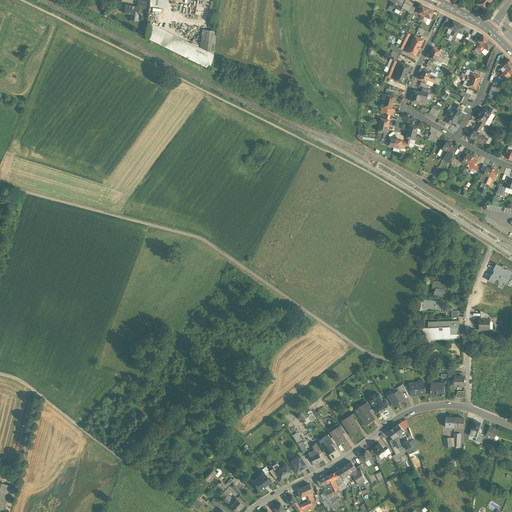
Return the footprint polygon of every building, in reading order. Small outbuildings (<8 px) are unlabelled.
[(403,0),(401,5),(395,2),(393,8),(400,11),(405,0),(403,0)] [(480,0),(479,2),(478,1),(475,5),(480,9),(481,7),(483,8),(483,9),(483,10),(484,10),(485,10),(486,10),(486,9),(487,9),(486,8),(492,0),(480,0)] [(147,2),(138,1),(136,7),(138,8),(146,9),(147,2)] [(202,15),(204,5),(197,3),(195,14),(202,15)] [(412,6),(405,3),(402,9),(409,12),(412,6)] [(136,7),(124,6),(124,7),(124,13),(123,13),(123,14),(130,15),(130,21),(132,21),(133,21),(134,21),(136,22),(137,22),(137,15),(138,15),(137,14),(138,9),(138,8),(136,7)] [(428,10),(421,7),(418,14),(421,15),(424,17),(428,10)] [(434,12),(428,10),(424,17),(427,18),(430,20),(434,12)] [(459,24),(453,21),(452,23),(449,28),(453,30),(456,31),(459,24)] [(465,27),(459,24),(456,31),(458,33),(461,34),(465,27)] [(213,60),(147,27),(145,38),(212,70),(213,60)] [(216,32),(202,30),(200,48),(213,53),(216,32)] [(407,32),(399,48),(400,49),(402,50),(410,34),(407,32)] [(415,36),(411,45),(409,44),(408,46),(410,46),(407,52),(415,57),(423,40),(415,36)] [(488,40),(483,36),(478,42),(480,44),(483,46),(488,40)] [(488,40),(483,46),(485,48),(488,51),(493,45),(488,40)] [(399,48),(395,46),(393,51),(400,55),(402,50),(400,49),(399,48)] [(440,51),(433,48),(431,53),(441,58),(443,55),(439,54),(440,51)] [(441,58),(431,53),(428,58),(435,61),(437,59),(441,61),(442,59),(441,58)] [(393,60),(386,76),(390,78),(397,61),(393,60)] [(511,68),(511,62),(510,60),(504,66),(507,69),(502,74),(505,76),(511,68)] [(402,63),(398,72),(396,71),(395,73),(397,74),(394,80),(403,84),(410,67),(402,63)] [(511,68),(505,76),(502,79),(504,81),(507,78),(511,74),(511,68)] [(431,72),(423,69),(421,74),(435,80),(436,78),(436,77),(430,75),(431,72)] [(467,75),(472,77),(473,74),(474,72),(467,69),(465,75),(462,73),(461,76),(466,78),(467,75)] [(435,80),(421,74),(419,79),(427,83),(428,80),(434,83),(435,80)] [(479,76),(473,74),(472,77),(467,75),(466,78),(478,83),(481,77),(479,76)] [(478,83),(466,78),(465,81),(470,83),(468,86),(476,89),(478,83)] [(493,85),(489,95),(494,97),(498,87),(493,85)] [(427,94),(414,91),(413,96),(425,99),(426,99),(427,94)] [(393,103),(385,101),(384,107),(384,108),(392,109),(393,103)] [(457,104),(454,108),(451,113),(459,118),(462,113),(459,111),(460,109),(459,108),(461,106),(457,104)] [(392,109),(384,108),(384,107),(382,107),(381,112),(387,114),(392,115),(393,115),(394,109),(392,109)] [(486,110),(483,108),(480,113),(488,118),(491,113),(490,113),(493,109),(489,107),(488,109),(487,109),(486,110)] [(439,113),(432,108),(429,113),(436,118),(439,113)] [(459,118),(451,113),(448,118),(446,122),(450,124),(451,122),(453,120),(456,123),(459,118)] [(488,118),(480,113),(477,118),(480,120),(479,122),(478,125),(482,127),(484,123),(485,123),(488,118)] [(385,120),(381,119),(380,125),(388,127),(389,120),(385,120)] [(388,127),(380,125),(378,131),(383,132),(386,133),(388,127)] [(410,125),(408,131),(416,133),(417,129),(418,127),(410,125)] [(471,140),(471,139),(474,141),(479,133),(478,132),(475,130),(474,130),(471,135),(470,135),(469,135),(468,136),(467,136),(467,137),(467,138),(467,139),(468,140),(469,140),(470,140),(471,140)] [(416,133),(408,131),(407,138),(411,139),(415,140),(416,133)] [(438,138),(431,133),(428,138),(435,142),(438,138)] [(484,136),(479,133),(474,141),(479,144),(481,140),(483,142),(484,141),(486,142),(488,139),(484,136)] [(396,139),(389,138),(388,142),(387,146),(394,147),(396,139)] [(402,141),(396,139),(394,147),(400,149),(401,145),(402,141)] [(446,141),(442,149),(444,150),(447,152),(453,143),(450,142),(449,143),(446,141)] [(455,144),(453,143),(447,152),(452,156),(452,155),(457,148),(454,146),(455,144)] [(452,156),(447,152),(443,158),(446,160),(449,162),(450,159),(453,156),(453,155),(452,155),(452,156)] [(472,157),(467,154),(465,158),(463,156),(462,157),(460,155),(458,159),(462,162),(467,166),(472,157)] [(477,160),(472,157),(467,166),(472,169),(472,168),(476,170),(479,166),(477,165),(475,164),(477,160)] [(491,166),(490,168),(487,166),(485,171),(484,174),(483,175),(486,176),(489,177),(493,167),(491,166)] [(496,168),(493,167),(489,177),(492,178),(494,179),(498,171),(495,170),(496,168)] [(506,188),(499,185),(496,194),(503,196),(506,188)] [(492,275),(489,281),(503,287),(505,283),(510,286),(511,282),(511,281),(511,282),(511,279),(511,271),(506,269),(506,270),(503,269),(504,268),(496,264),(493,271),(494,271),(492,275)] [(447,285),(440,284),(441,282),(433,281),(432,286),(436,287),(436,291),(435,291),(434,295),(439,296),(444,296),(445,290),(446,290),(447,285)] [(444,302),(424,299),(423,302),(423,306),(432,307),(432,309),(443,311),(444,302)] [(487,319),(479,319),(479,331),(490,331),(490,319),(487,319)] [(459,321),(428,322),(428,328),(426,328),(426,339),(450,338),(459,338),(459,339),(459,321)] [(456,376),(454,376),(454,378),(454,380),(454,386),(464,387),(464,377),(456,376)] [(416,385),(410,385),(411,395),(411,396),(424,394),(423,380),(418,381),(419,383),(416,383),(416,385)] [(435,383),(435,384),(431,384),(431,391),(431,392),(431,394),(435,394),(438,394),(440,394),(442,394),(442,383),(435,383)] [(397,388),(401,394),(405,391),(403,384),(397,388)] [(394,407),(405,400),(401,394),(397,388),(386,395),(394,407)] [(383,401),(377,393),(368,399),(372,404),(375,401),(378,405),(374,408),(378,413),(384,409),(383,408),(389,404),(385,399),(383,401)] [(369,410),(365,404),(356,411),(366,426),(375,419),(369,410)] [(351,415),(346,419),(348,422),(344,425),(352,436),(361,430),(355,421),(351,415)] [(455,418),(446,417),(445,427),(454,428),(455,418)] [(464,418),(455,418),(454,428),(463,428),(464,418)] [(403,422),(399,425),(403,431),(407,428),(403,422)] [(481,424),(474,422),(472,429),(470,436),(472,437),(475,430),(479,431),(481,424)] [(399,425),(398,425),(394,428),(399,435),(401,434),(404,432),(399,425)] [(341,426),(330,433),(335,440),(338,445),(346,440),(342,432),(344,431),(341,426)] [(498,430),(490,427),(486,437),(493,441),(498,430)] [(399,435),(394,428),(388,433),(392,439),(393,440),(396,438),(399,435)] [(451,438),(444,438),(445,447),(452,447),(451,438)] [(301,440),(297,442),(301,450),(305,447),(304,446),(306,445),(304,442),(303,443),(301,440)] [(327,440),(321,445),(327,455),(334,450),(330,444),(328,440),(327,440)] [(384,450),(379,443),(373,449),(378,455),(381,452),(382,452),(384,450)] [(316,444),(313,446),(315,450),(316,451),(317,451),(319,454),(321,452),(316,444)] [(388,449),(385,451),(383,453),(382,452),(381,452),(385,457),(385,458),(391,454),(388,449)] [(371,457),(366,450),(359,455),(365,462),(371,457)] [(396,455),(392,456),(396,463),(401,460),(402,460),(401,457),(399,453),(396,455)] [(309,454),(305,456),(306,459),(311,466),(314,465),(310,458),(310,457),(309,454)] [(310,457),(310,458),(314,465),(322,461),(319,454),(310,457)] [(303,461),(301,456),(298,458),(294,460),(292,462),(298,472),(303,469),(307,467),(303,461)] [(371,457),(365,462),(368,466),(374,463),(371,457)] [(351,462),(346,465),(351,473),(353,476),(356,474),(354,471),(356,470),(351,462)] [(277,464),(272,467),(274,469),(276,473),(281,470),(280,469),(277,464)] [(280,469),(281,470),(276,473),(279,477),(280,480),(292,474),(286,465),(280,469)] [(351,473),(346,465),(341,469),(347,476),(351,473)] [(361,465),(357,468),(359,471),(360,471),(361,470),(363,475),(365,473),(361,465)] [(207,482),(216,473),(212,469),(204,479),(207,482)] [(274,469),(269,471),(270,472),(275,479),(279,477),(276,473),(274,469)] [(347,476),(341,469),(336,472),(340,477),(341,479),(344,477),(346,481),(349,480),(347,476)] [(226,476),(220,470),(215,475),(221,481),(226,476)] [(361,470),(360,471),(359,471),(356,474),(353,476),(355,479),(356,480),(358,485),(359,484),(360,484),(361,483),(362,482),(364,482),(364,481),(365,480),(363,475),(361,470)] [(338,487),(335,480),(340,477),(336,472),(328,476),(334,488),(334,489),(338,487)] [(381,472),(376,474),(378,481),(384,478),(381,472)] [(264,475),(253,483),(259,491),(262,489),(263,490),(264,489),(263,488),(270,483),(264,475)] [(334,488),(328,476),(320,479),(320,480),(323,485),(327,483),(328,487),(329,487),(330,489),(334,488)] [(243,493),(246,489),(234,478),(227,486),(221,481),(217,485),(224,493),(228,489),(233,483),(243,493)] [(0,483),(0,511),(2,511),(9,486),(0,483)] [(243,493),(233,483),(228,489),(231,492),(233,489),(240,496),(243,493)] [(314,492),(310,484),(304,487),(308,495),(310,494),(314,492)] [(304,487),(298,490),(301,498),(306,496),(308,501),(310,500),(308,495),(304,487)] [(334,488),(330,489),(329,490),(333,498),(338,496),(335,491),(334,489),(334,488)] [(233,501),(227,496),(231,492),(228,489),(224,493),(220,497),(229,505),(233,501)] [(329,490),(326,491),(326,492),(329,498),(330,501),(334,499),(333,498),(329,490)] [(299,505),(293,496),(287,500),(291,506),(294,505),(294,506),(295,506),(296,506),(299,505)] [(326,500),(322,502),(327,509),(329,507),(332,510),(339,504),(343,501),(338,496),(333,498),(334,499),(330,501),(329,498),(326,500)] [(237,498),(230,506),(236,511),(237,511),(243,506),(240,502),(237,498)] [(308,501),(299,506),(301,508),(304,506),(308,511),(314,508),(312,505),(311,502),(310,500),(308,501)]
